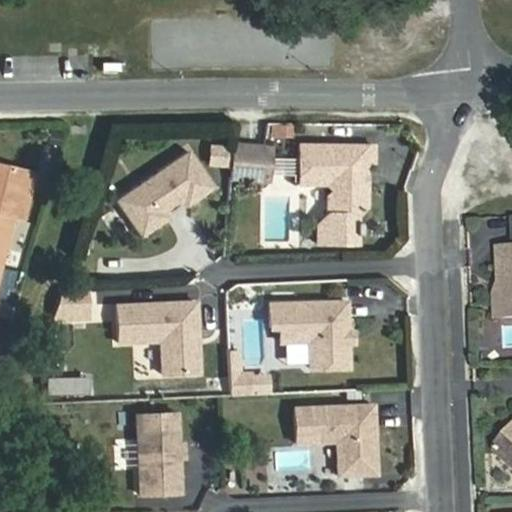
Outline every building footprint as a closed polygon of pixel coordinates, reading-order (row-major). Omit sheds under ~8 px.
[(268,137),(291,137),(292,123),(268,122),(268,137)] [(226,165),(225,142),(206,143),(206,166),(226,165)] [(30,212),(42,162),(0,152),(0,206),(20,211),(30,212)] [(263,157),(230,154),(227,190),(260,193),(263,157)] [(320,255),(360,255),(360,244),(363,244),(363,232),(360,232),(360,223),(361,223),(369,215),(369,193),(365,189),(365,183),(369,183),(369,171),(376,171),(376,154),(302,154),(302,192),(331,192),(337,199),(330,204),(330,223),(320,233),(320,255)] [(185,156),(114,207),(140,244),(211,192),(185,156)] [(265,194),(268,158),(263,157),(260,193),(265,194)] [(20,211),(0,206),(0,257),(7,260),(20,211)] [(511,251),(502,252),(503,270),(509,269),(510,284),(505,298),(506,321),(511,321),(511,251)] [(112,322),(113,292),(89,291),(89,322),(112,322)] [(83,320),(82,295),(57,297),(48,322),(83,320)] [(343,307),(267,310),(268,333),(278,333),(279,347),(307,346),(308,373),(346,372),(346,369),(343,307)] [(193,309),(113,312),(115,349),(157,348),(158,381),(195,380),(193,309)] [(235,382),(235,377),(234,362),(224,362),(226,402),(246,402),(245,382),(235,382)] [(47,396),(87,396),(87,376),(47,376),(47,396)] [(370,410),(291,412),(293,447),(333,446),(334,469),(355,468),(356,480),(373,479),(370,410)] [(184,484),(182,419),(141,420),(144,500),(181,499),(181,484),(184,484)] [(355,468),(334,469),(334,481),(356,480),(355,468)]
